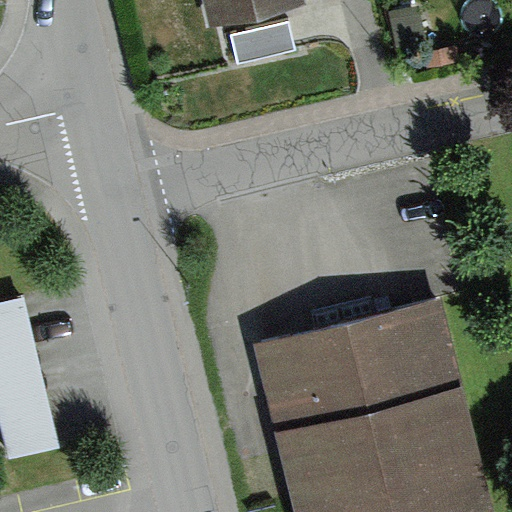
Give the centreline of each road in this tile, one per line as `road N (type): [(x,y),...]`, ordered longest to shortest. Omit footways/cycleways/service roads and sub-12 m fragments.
road 1 (residential): [(110,192),(511,101)]
road 2 (residential): [(110,192),(191,511)]
